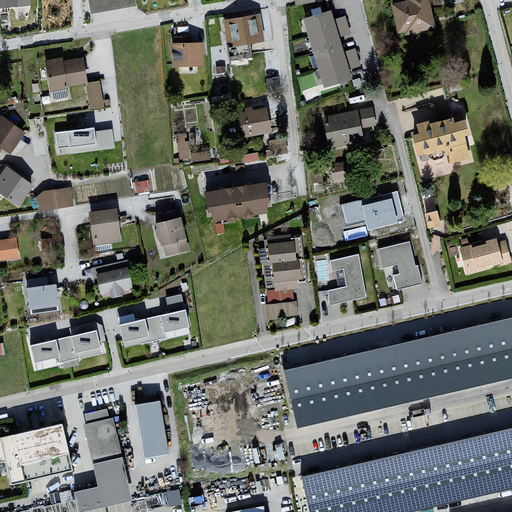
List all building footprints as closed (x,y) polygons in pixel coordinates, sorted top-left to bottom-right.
[(28,0),(0,0),(0,9),(29,8),(28,0)] [(88,0),(91,14),(136,6),(135,0),(88,0)] [(406,0),(406,2),(389,5),(395,34),(402,33),(403,36),(432,29),(426,0),(406,0)] [(299,19),(319,86),(348,80),(346,71),(358,67),(353,49),(341,53),(337,38),(350,35),(343,17),(330,21),(327,11),(299,19)] [(259,15),(218,21),(223,48),(264,42),(259,15)] [(201,43),(168,44),(168,67),(201,67),(201,43)] [(79,58),(43,64),(47,90),(83,84),(79,58)] [(90,106),(104,104),(100,78),(86,80),(90,106)] [(263,107),(229,115),(234,140),(267,133),(263,107)] [(369,108),(318,119),(327,150),(362,145),(357,130),(373,127),(369,108)] [(468,159),(459,121),(459,113),(426,124),(425,120),(412,124),(414,134),(408,135),(414,156),(444,150),(448,165),(468,159)] [(21,133),(0,118),(0,153),(5,157),(21,133)] [(95,127),(55,133),(57,149),(70,147),(71,154),(115,148),(112,129),(95,131),(95,127)] [(187,154),(186,135),(179,136),(180,155),(187,154)] [(283,148),(280,136),(269,138),(272,151),(283,148)] [(349,159),(332,159),(332,178),(349,178),(349,159)] [(30,187),(3,168),(0,172),(0,197),(16,208),(30,187)] [(261,185),(200,192),(204,224),(265,216),(261,185)] [(40,193),(32,200),(36,213),(71,208),(68,190),(40,193)] [(398,191),(340,204),(345,226),(366,220),(369,229),(405,221),(398,191)] [(428,226),(441,222),(437,207),(424,211),(428,226)] [(113,209),(86,213),(91,248),(118,244),(113,209)] [(177,218),(151,225),(160,259),(186,252),(177,218)] [(298,236),(265,238),(265,263),(268,263),(298,259),(298,236)] [(0,262),(16,261),(13,239),(0,240),(0,262)] [(482,243),(456,248),(464,276),(506,264),(502,242),(493,244),(492,239),(482,240),(482,243)] [(410,242),(378,249),(382,268),(398,264),(400,274),(394,276),(397,290),(422,284),(418,265),(416,266),(410,242)] [(358,255),(330,261),(332,271),(343,269),(347,286),(328,291),(329,305),(366,297),(358,255)] [(298,259),(268,263),(273,293),(298,291),(295,279),(300,280),(298,259)] [(124,270),(92,275),(97,300),(128,294),(124,270)] [(53,286),(22,289),(25,316),(56,313),(53,286)] [(186,310),(160,316),(164,333),(190,327),(186,310)] [(160,316),(145,319),(149,336),(150,341),(165,338),(164,333),(160,316)] [(511,317),(280,370),(295,428),(511,376),(511,317)] [(145,319),(120,325),(124,342),(149,336),(145,319)] [(97,330),(71,336),(75,353),(101,348),(97,330)] [(71,336),(56,339),(60,357),(61,362),(76,358),(75,353),(71,336)] [(56,339),(31,345),(35,363),(60,357),(56,339)] [(157,402),(131,406),(139,459),(164,455),(157,402)] [(104,410),(81,415),(84,424),(79,425),(89,468),(119,461),(109,419),(106,419),(104,410)] [(511,425),(297,476),(305,511),(402,511),(511,487),(511,425)] [(58,426),(0,437),(0,467),(4,487),(21,484),(18,470),(37,466),(35,461),(64,455),(58,426)] [(165,489),(168,503),(182,500),(179,486),(165,489)] [(116,511),(114,502),(79,510),(79,511),(116,511)]
